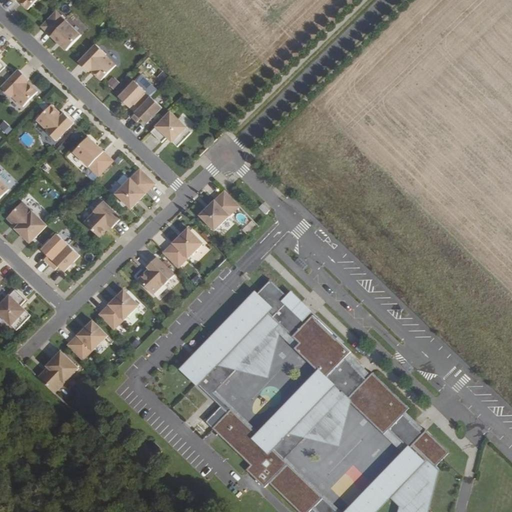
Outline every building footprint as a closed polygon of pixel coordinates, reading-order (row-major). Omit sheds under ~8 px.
[(10,0),(14,3),(16,1),(27,12),(38,0),(10,0)] [(56,11),(41,27),(66,51),(81,35),(56,11)] [(106,54),(96,45),(79,62),(89,71),(91,69),(102,80),(116,66),(105,55),(106,54)] [(18,72),(1,89),(11,98),(13,96),(24,107),(37,92),(27,82),(27,81),(18,72)] [(167,78),(161,72),(157,77),(163,83),(167,78)] [(149,98),(150,97),(158,90),(141,74),(134,82),(145,92),(144,93),(149,98)] [(121,85),(114,78),(107,84),(114,91),(121,85)] [(145,92),(134,82),(119,98),(130,108),(133,105),(138,110),(149,98),(144,93),(145,92)] [(150,97),(149,98),(138,110),(131,117),(136,123),(140,118),(146,124),(161,108),(150,97)] [(51,106),(37,120),(48,130),(47,131),(57,140),(73,123),(64,114),(62,116),(51,106)] [(192,132),(171,112),(152,131),(163,142),(168,136),(179,146),(192,132)] [(2,121),(0,123),(0,128),(6,135),(11,130),(2,121)] [(88,138),(73,153),(98,177),(113,162),(88,138)] [(139,169),(115,194),(131,209),(155,184),(139,169)] [(0,199),(9,190),(0,181),(0,199)] [(225,192),(200,216),(215,231),(239,207),(225,192)] [(17,228),(16,229),(30,243),(47,226),(23,202),(8,219),(17,228)] [(120,219),(102,202),(93,212),(94,213),(83,224),(99,239),(109,228),(111,229),(120,219)] [(266,215),(269,211),(263,204),(259,208),(266,215)] [(179,267),(204,243),(189,228),(165,252),(179,267)] [(49,265),(69,245),(58,235),(42,251),(48,256),(44,260),(49,265)] [(80,256),(69,245),(49,265),(55,271),(59,267),(65,273),(80,256)] [(165,285),(175,275),(157,258),(148,267),(150,269),(139,280),(153,294),(164,284),(165,285)] [(430,511),(428,511),(437,469),(436,467),(449,453),(426,431),(422,434),(410,422),(410,421),(403,414),(409,408),(373,373),(366,380),(352,366),(353,366),(345,358),(351,352),(313,316),(306,322),(287,303),(290,300),(271,280),(256,295),(255,293),(211,339),(214,342),(206,351),(203,348),(182,370),(227,413),(212,429),(251,465),(246,470),(265,487),(269,483),(299,511),(309,511),(312,509),(323,497),(273,449),(288,433),(300,444),(305,438),(341,402),(337,399),(341,394),(384,435),(388,430),(408,449),(403,454),(346,511),(375,511),(391,496),(402,506),(400,511),(430,511)] [(27,301),(16,290),(0,306),(0,313),(18,331),(32,316),(21,306),(27,301)] [(139,305),(124,291),(100,314),(115,329),(139,305)] [(93,321),(69,345),(84,360),(108,336),(93,321)] [(211,339),(203,348),(206,351),(214,342),(211,339)] [(77,369),(59,352),(45,367),(46,368),(37,378),(54,393),(77,369)] [(340,447),(352,404),(341,394),(337,399),(341,402),(305,438),(340,447)] [(148,424),(167,442),(177,431),(159,414),(148,424)] [(408,449),(388,430),(384,435),(403,454),(408,449)] [(284,459),(300,444),(288,433),(273,449),(284,459)] [(174,449),(192,466),(203,456),(184,438),(174,449)] [(152,444),(142,451),(147,459),(157,452),(152,444)] [(338,511),(323,497),(312,509),(315,511),(338,511)]
